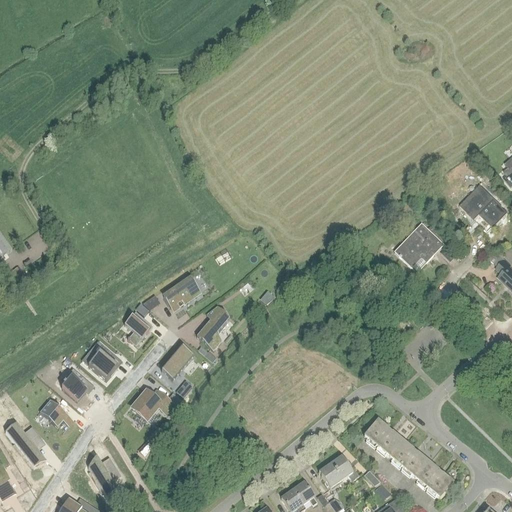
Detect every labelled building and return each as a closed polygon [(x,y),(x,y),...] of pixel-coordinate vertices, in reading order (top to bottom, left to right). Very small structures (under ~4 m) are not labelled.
[(511,184),(506,177),(500,183),(508,192),(511,189),(511,184)] [(479,187),(459,207),(474,222),(479,217),(492,230),(507,215),(494,202),(492,203),(483,195),(485,193),(480,188),(480,187),(479,187)] [(421,226),(394,254),(410,269),(420,260),(425,264),(442,246),(421,226)] [(0,260),(12,253),(0,236),(0,260)] [(504,262),(496,271),(501,276),(498,280),(511,293),(511,272),(508,269),(510,267),(504,262)] [(16,271),(5,279),(17,296),(18,296),(30,287),(18,270),(16,271)] [(171,310),(188,298),(191,302),(200,296),(190,281),(163,299),(171,310)] [(154,298),(142,306),(149,312),(150,312),(159,306),(154,298)] [(211,322),(196,340),(213,354),(222,344),(215,339),(229,322),(219,314),(220,313),(217,310),(206,318),(211,322)] [(135,315),(124,328),(133,336),(129,341),(127,342),(136,349),(144,339),(143,337),(145,335),(146,336),(152,329),(135,315)] [(88,369),(106,384),(117,371),(108,363),(113,357),(104,349),(88,369)] [(184,351),(163,376),(175,386),(180,379),(196,361),(184,351)] [(209,354),(205,359),(212,365),(216,361),(209,354)] [(67,361),(63,366),(68,371),(73,365),(67,361)] [(69,383),(61,392),(77,405),(86,393),(81,389),(82,388),(79,386),(83,381),(84,382),(84,381),(73,372),(65,380),(69,383)] [(185,383),(176,395),(182,400),(192,389),(185,383)] [(146,395),(132,412),(146,424),(158,410),(166,417),(173,408),(162,399),(157,404),(146,395)] [(50,403),(40,415),(57,430),(63,423),(69,428),(73,423),(50,403)] [(364,439),(380,452),(391,462),(405,446),(378,423),(364,439)] [(6,434),(5,434),(33,470),(34,470),(33,469),(44,463),(45,464),(46,464),(34,448),(41,442),(32,430),(24,436),(16,426),(15,426),(19,431),(10,439),(6,434)] [(144,458),(153,448),(147,444),(139,454),(144,458)] [(391,462),(416,482),(429,466),(405,446),(391,462)] [(0,452),(0,500),(3,504),(15,497),(9,487),(11,485),(5,474),(11,470),(0,452)] [(112,465),(104,471),(96,459),(88,471),(107,502),(117,492),(113,485),(121,479),(112,465)] [(341,459),(330,467),(341,484),(348,479),(351,484),(359,478),(350,469),(349,470),(341,459)] [(453,486),(429,466),(416,482),(439,502),(453,486)] [(330,491),(341,484),(330,467),(318,475),(330,491)] [(381,486),(370,475),(366,478),(377,490),(381,486)] [(304,485),(292,493),(303,508),(309,503),(312,509),(316,506),(313,500),(314,500),(304,485)] [(281,501),(288,511),(296,511),(297,511),(296,511),(304,511),(305,511),(303,508),(292,493),(281,501)] [(336,501),(330,505),(334,511),(343,511),(345,510),(341,505),(336,501)] [(380,511),(403,511),(400,506),(396,502),(380,511)]
